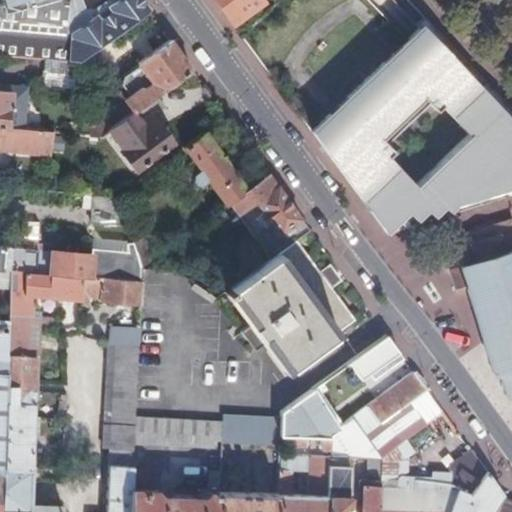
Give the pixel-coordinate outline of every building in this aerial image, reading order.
[(0,0),(0,54),(44,58),(77,62),(148,10),(140,0),(105,0),(93,9),(87,8),(84,10),(83,17),(67,29),(68,0),(0,0)] [(215,0),(232,23),(263,0),(215,0)] [(511,110),(447,42),(422,16),(415,23),(419,27),(511,124),(511,183),(460,200),(379,225),(386,233),(511,194),(511,110)] [(460,200),(511,183),(511,124),(419,27),(401,44),(407,52),(390,68),(383,61),(346,96),(352,103),(336,120),(329,113),(311,131),(358,195),(362,201),(379,225),(460,200)] [(191,69),(169,39),(137,63),(152,84),(143,90),(140,88),(89,124),(91,135),(100,136),(109,129),(132,112),(191,69)] [(407,52),(401,44),(383,61),(390,68),(407,52)] [(77,62),(44,58),(43,89),(84,93),(77,62)] [(11,91),(0,90),(0,126),(23,129),(24,109),(10,108),(11,91)] [(352,103),(346,96),(329,113),(336,120),(352,103)] [(142,124),(132,112),(109,129),(124,149),(121,150),(135,170),(172,143),(157,123),(147,131),(142,124)] [(152,116),(142,124),(147,131),(157,123),(152,116)] [(23,129),(0,126),(0,149),(52,154),(54,132),(23,129)] [(236,175),(205,133),(184,149),(193,161),(187,166),(193,175),(193,180),(197,185),(201,184),(208,180),(226,205),(228,204),(268,174),(258,160),(236,175)] [(291,205),(268,174),(228,204),(237,216),(250,206),(256,202),(263,212),(257,216),(257,220),(260,224),(264,225),(269,221),(278,234),(261,247),(270,259),(297,240),(310,231),(291,205)] [(256,202),(250,206),(257,216),(263,212),(256,202)] [(454,239),(462,267),(511,250),(511,222),(511,221),(454,239)] [(321,273),(297,240),(270,259),(224,291),(249,326),(242,333),(249,342),(256,352),(264,346),(284,373),(357,321),(334,290),(342,283),(332,270),(330,266),(321,273)] [(45,273),(90,277),(92,253),(91,253),(43,249),(43,244),(37,244),(37,249),(37,267),(45,268),(45,273)] [(0,269),(12,270),(45,273),(45,268),(37,267),(37,249),(0,245),(0,269)] [(142,268),(136,252),(92,247),(92,253),(90,277),(142,281),(142,268)] [(511,250),(462,267),(450,270),(457,293),(469,290),(485,342),(496,375),(501,373),(508,396),(511,395),(511,250)] [(141,297),(142,281),(90,277),(45,273),(12,270),(10,322),(3,511),(63,511),(63,508),(32,507),(35,390),(27,390),(27,368),(30,317),(31,316),(31,301),(43,297),(82,300),(82,306),(87,307),(88,296),(100,297),(100,301),(140,303),(141,297)] [(0,511),(3,511),(10,322),(0,321),(0,511)] [(130,511),(132,489),(134,444),(135,414),(140,329),(112,327),(112,344),(109,344),(104,449),(110,449),(107,511),(130,511)] [(399,352),(388,336),(348,364),(355,373),(350,377),(355,383),(399,352)] [(430,394),(414,372),(351,417),(364,434),(408,402),(413,411),(421,405),(420,402),(430,394)] [(338,427),(313,389),(280,414),(280,436),(291,437),(291,445),(306,445),(306,437),(329,438),(329,433),(338,427)] [(135,414),(134,444),(212,448),(213,414),(135,414)] [(275,417),(221,415),(220,443),(275,444),(275,417)] [(351,417),(338,427),(329,433),(329,438),(329,456),(345,456),(379,456),(364,434),(351,417)] [(414,451),(405,439),(381,457),(380,480),(379,511),(491,511),(503,494),(499,489),(470,449),(463,455),(465,458),(453,467),(452,474),(435,473),(435,479),(406,478),(406,488),(400,488),(400,482),(399,482),(398,477),(406,471),(407,457),(414,451)] [(327,511),(329,456),(310,456),(309,496),(290,495),(291,470),(302,471),(302,455),(279,454),(278,495),(277,511),(327,511)] [(345,456),(329,456),(327,511),(349,511),(350,492),(344,491),(345,456)] [(217,511),(218,493),(219,473),(208,472),(207,491),(206,492),(201,497),(160,495),(156,490),(132,489),(130,511),(217,511)] [(363,511),(379,511),(380,480),(365,480),(363,511)] [(277,511),(278,495),(245,494),(245,488),(241,488),(241,494),(218,493),(217,511),(277,511)]
